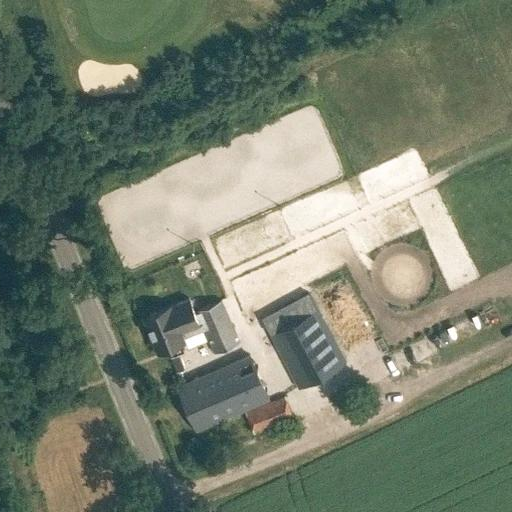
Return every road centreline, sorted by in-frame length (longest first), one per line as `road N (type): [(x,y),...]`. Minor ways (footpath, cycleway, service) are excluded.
road 1 (tertiary): [(171,511),(0,96)]
road 2 (track): [(168,501),(511,338)]
